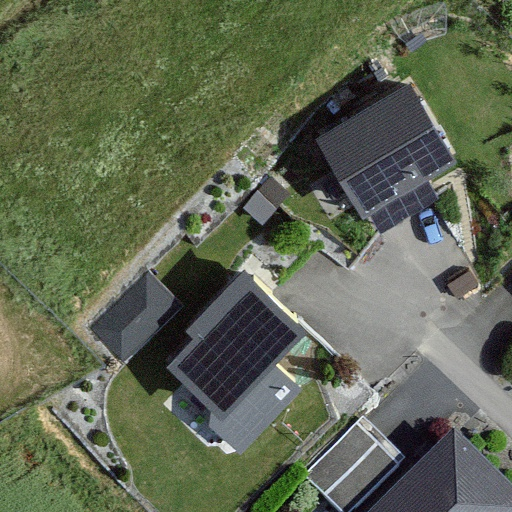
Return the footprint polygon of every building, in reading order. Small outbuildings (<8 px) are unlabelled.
[(458,163),(409,82),(315,138),(363,219),(458,163)] [(89,313),(125,351),(185,294),(148,256),(89,313)] [(318,335),(247,266),(156,357),(211,411),(208,426),(244,461),(313,390),(288,365),(318,335)] [(346,511),(365,511),(409,471),(364,423),(310,474),(346,511)] [(511,511),(511,481),(453,423),(409,471),(365,511),(511,511)]
